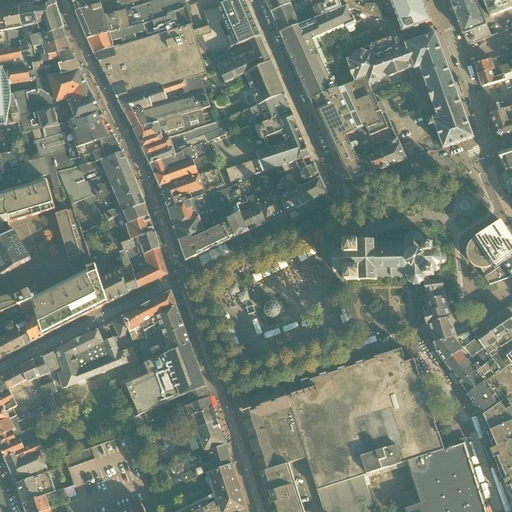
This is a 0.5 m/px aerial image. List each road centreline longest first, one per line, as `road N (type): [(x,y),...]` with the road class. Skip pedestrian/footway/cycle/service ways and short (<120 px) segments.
road 1 (residential): [(0,368),(288,225)]
road 2 (residential): [(344,199),(253,0)]
road 3 (residential): [(436,0),(487,146)]
road 4 (residential): [(487,146),(344,199)]
road 5 (residential): [(338,362),(288,225)]
road 6 (residential): [(465,320),(338,362)]
